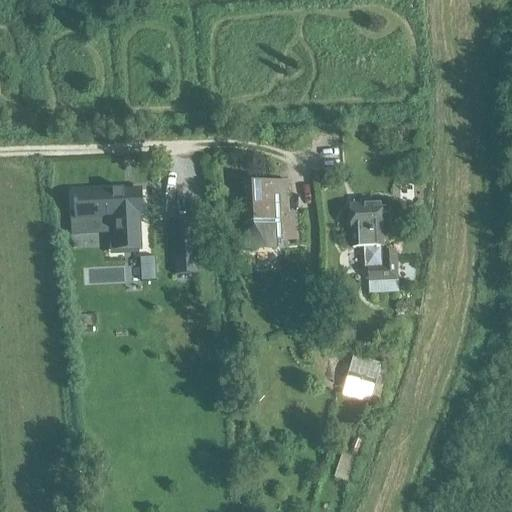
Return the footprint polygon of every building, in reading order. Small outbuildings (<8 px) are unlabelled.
[(274,204),(273,181),(244,183),(247,227),(241,227),(239,241),(290,238),(289,230),(288,203),(274,204)] [(151,182),(82,182),(82,210),(119,210),(120,236),(151,231),(151,182)] [(384,250),(383,229),(384,229),(383,203),(350,204),(352,230),(353,230),(354,247),(364,247),(365,267),(369,267),(370,293),(402,292),(400,249),(384,250)] [(173,220),(176,275),(176,276),(200,274),(197,218),(173,220)] [(141,259),(142,282),(157,281),(156,258),(141,259)] [(379,400),(387,371),(380,369),(382,362),(354,355),(343,394),(371,402),(372,398),(379,400)] [(357,455),(360,446),(362,442),(355,439),(353,443),(350,452),(357,455)] [(347,480),(355,456),(343,452),(335,476),(347,480)]
